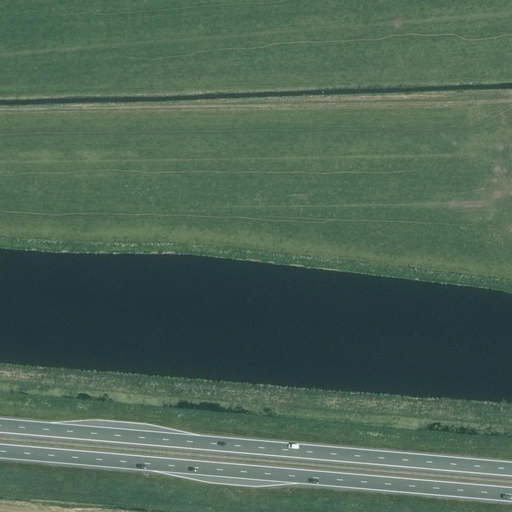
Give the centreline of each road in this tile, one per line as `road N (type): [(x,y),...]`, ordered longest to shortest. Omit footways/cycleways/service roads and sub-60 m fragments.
road 1 (trunk): [(0,451),(511,495)]
road 2 (trunk): [(511,469),(0,426)]
